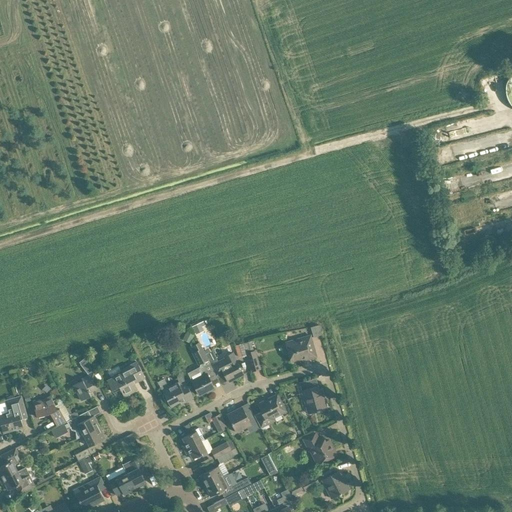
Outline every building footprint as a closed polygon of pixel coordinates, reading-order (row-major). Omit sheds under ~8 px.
[(192,326),(196,335),(204,331),(202,327),(205,326),(203,321),(192,326)] [(313,336),(321,334),(318,323),(310,326),(313,336)] [(186,331),(184,336),(192,340),(194,335),(186,331)] [(317,357),(314,347),(310,335),(285,342),(291,361),(308,356),(308,359),(317,357)] [(251,341),(242,344),(245,356),(248,355),(252,371),(260,369),(255,351),(254,351),(251,341)] [(205,354),(204,351),(199,342),(191,346),(194,352),(200,364),(202,366),(199,368),(188,374),(192,380),(191,380),(194,386),(199,395),(206,391),(207,393),(215,389),(210,380),(216,377),(210,365),(209,363),(209,362),(205,354)] [(238,358),(245,356),(242,344),(235,346),(238,358)] [(239,365),(236,359),(232,352),(223,357),(224,358),(222,359),(218,361),(210,365),(216,377),(217,378),(224,374),(228,382),(243,374),(239,365)] [(94,375),(93,373),(87,360),(81,364),(81,365),(89,375),(81,379),(82,381),(74,385),(77,392),(81,400),(91,396),(89,392),(94,389),(94,390),(101,387),(98,382),(96,378),(94,375)] [(107,380),(107,381),(112,390),(119,387),(124,396),(138,389),(133,380),(135,378),(137,381),(136,381),(137,382),(145,378),(137,362),(120,370),(122,373),(107,380)] [(168,387),(167,385),(164,378),(157,382),(164,394),(162,394),(163,397),(165,400),(166,403),(168,406),(170,409),(174,405),(184,400),(185,402),(194,398),(189,389),(186,382),(180,385),(178,382),(168,387)] [(306,389),(304,382),(304,381),(297,383),(300,393),(302,392),(305,405),(308,414),(311,413),(319,410),(326,408),(321,390),(319,391),(317,386),(306,389)] [(276,421),(274,417),(286,411),(277,394),(257,404),(261,411),(254,414),(257,421),(261,428),(276,421)] [(23,427),(21,418),(26,417),(20,396),(5,400),(8,413),(0,415),(0,422),(3,433),(12,430),(12,428),(16,427),(17,429),(23,427)] [(57,426),(66,421),(67,421),(72,419),(70,414),(63,402),(55,406),(50,396),(44,399),(33,402),(37,417),(48,414),(50,413),(54,420),(57,426)] [(252,412),(246,415),(242,407),(227,415),(231,423),(236,432),(246,426),(257,421),(254,414),(252,412)] [(94,415),(91,417),(88,411),(79,415),(72,419),(67,421),(72,430),(76,431),(77,439),(84,435),(99,427),(94,415)] [(212,418),(216,427),(219,432),(227,428),(219,414),(212,418)] [(67,431),(67,430),(64,423),(51,429),(56,438),(67,432),(67,431)] [(89,446),(96,443),(105,438),(99,427),(84,435),(89,446)] [(203,432),(201,428),(198,427),(195,429),(195,428),(190,431),(191,433),(182,438),(185,444),(182,445),(184,450),(202,441),(205,440),(202,435),(203,432)] [(317,464),(327,459),(336,454),(329,440),(325,442),(322,436),(318,438),(315,433),(303,439),(309,450),(310,450),(317,464)] [(42,446),(47,443),(44,437),(38,440),(42,446)] [(214,458),(230,450),(236,447),(232,439),(226,442),(212,449),(207,438),(205,440),(202,441),(184,450),(187,454),(190,453),(193,459),(202,454),(203,456),(208,454),(208,453),(211,452),(214,458)] [(22,460),(16,447),(0,455),(5,464),(0,466),(0,473),(0,474),(0,479),(0,480),(18,471),(14,464),(22,460)] [(78,461),(80,460),(85,457),(91,454),(88,448),(75,455),(78,461)] [(233,456),(230,451),(217,458),(219,463),(223,462),(233,456)] [(268,453),(261,456),(269,474),(276,470),(268,453)] [(87,458),(86,459),(85,457),(80,460),(81,461),(79,462),(82,468),(85,474),(92,470),(89,464),(87,458)] [(144,479),(150,476),(141,457),(130,463),(123,466),(135,489),(146,484),(144,479)] [(135,489),(123,466),(106,475),(108,480),(110,483),(111,486),(116,495),(122,492),(124,495),(135,489)] [(205,486),(223,477),(217,466),(213,468),(212,466),(206,469),(207,471),(200,475),(205,486)] [(29,475),(27,476),(24,468),(18,471),(0,480),(2,484),(5,483),(8,490),(16,486),(20,494),(29,490),(35,487),(29,475)] [(325,486),(331,498),(349,489),(345,481),(343,482),(341,478),(338,471),(322,480),(325,486)] [(219,495),(225,492),(224,489),(228,487),(231,486),(231,485),(235,484),(230,473),(223,477),(205,486),(210,496),(218,493),(219,495)] [(304,490),(318,482),(315,475),(301,483),(304,488),(304,490)] [(74,491),(78,500),(83,509),(96,502),(97,504),(104,500),(100,491),(106,488),(100,477),(74,491)] [(264,488),(260,479),(251,484),(245,487),(242,488),(247,497),(264,488)] [(231,485),(231,486),(235,492),(246,487),(242,480),(235,484),(231,485)] [(290,495),(297,491),(294,486),(287,489),(290,495)] [(247,497),(242,488),(235,492),(232,494),(236,502),(247,497)] [(296,505),(290,495),(287,489),(280,493),(282,497),(277,500),(279,505),(274,507),(276,511),(291,511),(289,508),(296,505)] [(276,511),(274,507),(269,510),(265,502),(253,508),(254,511),(276,511)] [(53,510),(49,511),(69,511),(65,503),(52,509),(53,510)] [(214,511),(218,510),(215,503),(207,507),(209,511),(214,511)]
